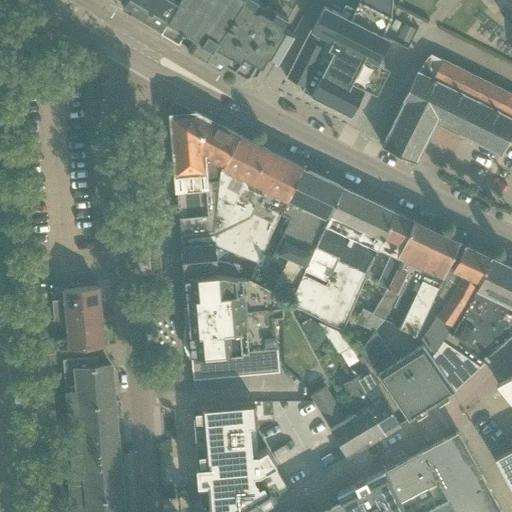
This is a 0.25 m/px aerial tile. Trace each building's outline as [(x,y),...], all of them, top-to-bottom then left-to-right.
[(125,0),(122,6),(158,28),(174,0),(125,0)] [(238,3),(240,0),(174,0),(158,28),(159,28),(206,57),(223,28),(238,3)] [(223,28),(206,57),(210,59),(213,58),(214,60),(218,63),(222,63),(222,61),(245,75),(249,74),(249,73),(261,54),(274,62),(276,61),(293,33),(281,26),(296,0),(240,0),(238,3),(223,28)] [(383,36),(390,19),(391,0),(358,0),(354,9),(345,4),(340,14),(324,6),(311,30),(310,29),(285,78),(293,81),(299,85),(304,87),(310,96),(350,116),(363,90),(377,64),(389,39),(383,36)] [(399,37),(409,42),(415,29),(404,24),(399,37)] [(419,69),(381,145),(415,162),(435,121),(451,129),(476,78),(431,56),(429,58),(426,57),(423,62),(419,69)] [(511,96),(476,78),(451,129),(499,153),(511,127),(511,96)] [(174,168),(179,217),(207,215),(204,176),(206,175),(204,157),(196,144),(209,119),(195,112),(193,112),(193,111),(172,100),(169,106),(174,168)] [(238,135),(209,119),(196,144),(204,157),(206,175),(204,176),(207,215),(179,217),(181,246),(200,245),(211,244),(219,171),(238,135)] [(301,167),(238,135),(219,171),(211,244),(213,244),(233,251),(257,262),(285,200),(301,167)] [(301,167),(285,200),(295,204),(273,252),(303,266),(342,187),(305,169),(301,167)] [(305,267),(289,303),(342,329),(375,251),(376,251),(377,249),(394,211),(342,187),(303,266),(305,267)] [(387,290),(373,313),(361,308),(355,322),(374,331),(383,320),(384,320),(392,306),(391,306),(395,300),(390,281),(401,259),(397,257),(414,221),(394,211),(377,249),(390,256),(377,285),(387,290)] [(391,306),(392,306),(406,313),(399,327),(415,334),(434,294),(450,259),(458,241),(414,221),(397,257),(401,259),(390,281),(395,300),(391,306)] [(200,245),(181,246),(180,246),(182,272),(215,269),(216,273),(234,276),(236,276),(237,265),(215,260),(213,244),(211,244),(200,245)] [(434,294),(447,300),(422,338),(433,353),(434,354),(436,351),(442,342),(442,341),(449,332),(463,313),(470,302),(476,289),(491,257),(463,244),(455,262),(450,259),(434,294)] [(458,339),(455,344),(484,363),(511,337),(511,267),(491,257),(476,289),(470,302),(463,313),(449,332),(458,339)] [(216,273),(183,276),(186,309),(185,309),(185,310),(188,310),(189,322),(186,322),(186,323),(187,323),(192,380),(277,372),(272,317),(282,316),(282,318),(290,318),(289,303),(282,301),(282,296),(247,279),(236,276),(234,276),(216,273)] [(51,300),(52,310),(100,306),(98,286),(63,289),(64,299),(51,300)] [(100,306),(52,310),(53,320),(66,319),(66,329),(102,325),(100,306)] [(336,330),(317,321),(329,341),(340,334),(336,330)] [(316,323),(304,331),(311,344),(324,336),(316,323)] [(102,325),(66,329),(67,338),(55,339),(56,350),(103,346),(102,325)] [(358,352),(361,357),(386,387),(392,396),(407,419),(424,409),(446,395),(454,390),(431,358),(422,344),(395,361),(373,331),(358,352)] [(442,342),(436,351),(463,382),(479,367),(442,342)] [(431,358),(454,390),(463,382),(436,351),(434,354),(433,353),(431,358)] [(67,476),(69,511),(122,511),(110,365),(97,366),(96,357),(62,360),(72,476),(67,476)] [(361,373),(351,379),(384,434),(399,425),(382,396),(369,372),(363,376),(361,373)] [(511,374),(496,383),(511,402),(511,374)] [(384,434),(351,379),(343,384),(358,410),(353,413),(370,442),(384,434)] [(310,395),(313,401),(329,427),(346,456),(370,442),(353,413),(344,418),(325,386),(310,395)] [(212,404),(194,405),(192,405),(192,407),(193,407),(194,425),(194,426),(195,437),(195,438),(196,449),(196,450),(196,451),(198,467),(197,467),(197,470),(198,470),(199,481),(198,481),(198,483),(200,483),(201,497),(200,497),(200,499),(201,499),(201,511),(252,511),(259,508),(259,509),(260,508),(260,507),(273,500),(275,499),(274,496),(260,473),(274,465),(276,464),(266,448),(258,453),(253,401),(212,405),(212,404)] [(407,456),(383,470),(404,511),(500,511),(457,431),(407,456)] [(511,448),(494,458),(511,490),(511,448)] [(355,484),(335,494),(344,511),(404,511),(383,470),(362,480),(364,484),(357,487),(355,484)] [(344,511),(335,494),(319,502),(306,509),(299,511),(344,511)]
